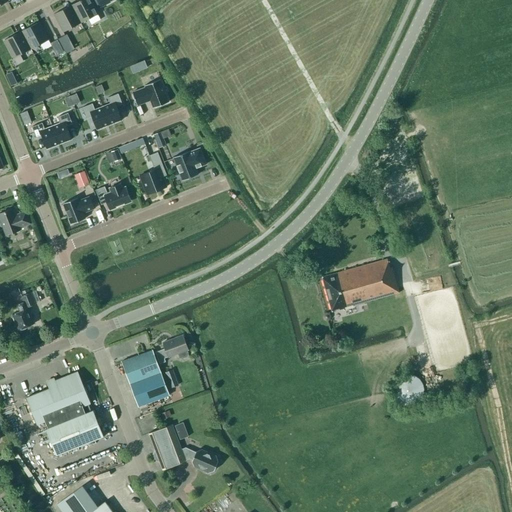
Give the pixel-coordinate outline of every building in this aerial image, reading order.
[(79,0),(71,5),(81,22),(98,13),(90,0),(79,0)] [(63,32),(81,22),(71,5),(53,14),(63,32)] [(21,31),(31,49),(48,40),(39,22),(21,31)] [(31,49),(21,31),(4,40),(13,58),(31,49)] [(65,36),(58,39),(66,53),(73,50),(65,36)] [(58,42),(52,45),(57,55),(63,52),(58,42)] [(169,100),(160,78),(144,84),(145,86),(132,91),(137,104),(150,99),(153,107),(169,100)] [(110,103),(102,106),(109,124),(122,119),(116,106),(122,104),(118,93),(108,97),(110,103)] [(92,103),(82,107),(86,118),(92,116),(97,129),(109,124),(102,106),(95,109),(92,103)] [(60,123),(52,126),(59,144),(71,139),(66,126),(72,123),(68,113),(57,117),(60,123)] [(42,123),(32,127),(36,137),(42,135),(47,149),(59,144),(52,126),(45,129),(42,123)] [(161,132),(154,135),(159,148),(166,145),(163,139),(171,136),(168,129),(161,132)] [(142,138),(127,144),(129,150),(145,144),(142,138)] [(189,151),(173,158),(182,181),(198,174),(196,168),(206,164),(200,148),(189,152),(189,151)] [(117,150),(111,152),(115,161),(121,159),(117,150)] [(157,152),(149,156),(154,170),(139,176),(146,195),(167,187),(163,177),(166,175),(157,152)] [(84,171),(74,175),(80,188),(89,184),(84,171)] [(121,190),(119,185),(110,189),(111,191),(107,193),(104,187),(95,190),(101,205),(107,203),(110,209),(130,201),(125,188),(121,190)] [(94,209),(89,197),(78,201),(77,198),(63,204),(71,224),(85,219),(83,213),(94,209)] [(20,230),(20,228),(31,224),(26,211),(18,214),(19,216),(15,217),(12,209),(0,213),(0,225),(0,227),(2,228),(5,236),(20,230)] [(40,247),(38,242),(31,244),(33,250),(40,247)] [(322,277),(332,312),(399,293),(392,268),(390,268),(387,259),(322,277)] [(34,303),(30,293),(20,296),(23,303),(16,305),(19,312),(12,315),(14,322),(15,321),(19,330),(33,324),(29,313),(30,313),(27,306),(34,303)] [(168,357),(168,358),(178,354),(179,357),(183,359),(186,358),(188,354),(187,351),(188,350),(182,335),(163,343),(165,349),(155,352),(159,364),(165,362),(164,359),(168,357)] [(138,407),(169,396),(161,373),(152,350),(121,361),(130,385),(138,407)] [(172,369),(164,372),(170,388),(178,385),(172,369)] [(46,381),(47,384),(49,389),(26,398),(37,425),(45,422),(47,428),(45,429),(56,456),(103,437),(92,410),(90,411),(88,404),(90,403),(77,372),(55,381),(54,378),(46,381)] [(410,375),(408,374),(405,375),(402,375),(399,377),(397,378),(395,380),(393,383),(392,385),(392,388),(391,391),(392,393),(392,396),(393,399),(395,401),(397,403),(399,405),(402,406),(405,407),(408,407),(410,407),(413,406),(416,405),(418,403),(420,401),(422,399),(423,396),(424,393),(424,391),(424,388),(423,385),(422,382),(420,380),(418,378),(416,377),(413,375),(410,375)] [(159,461),(162,470),(185,461),(185,460),(189,459),(192,460),(191,461),(193,465),(209,473),(213,471),(218,461),(216,457),(200,450),(196,451),(195,452),(185,448),(181,449),(172,425),(148,433),(155,452),(154,454),(154,456),(155,458),(156,460),(158,461),(159,461)] [(82,486),(57,505),(61,511),(112,511),(105,501),(97,507),(82,486)]
